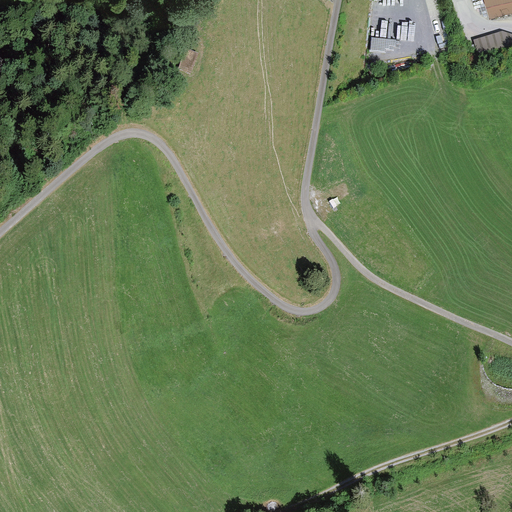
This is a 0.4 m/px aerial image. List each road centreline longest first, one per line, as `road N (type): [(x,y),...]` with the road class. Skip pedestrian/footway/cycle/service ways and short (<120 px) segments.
road 1 (track): [(511,341),(368,274),(308,211),(336,285),(316,309),(276,301),(230,256),(165,148),(141,133),(101,145),(0,232)]
road 2 (track): [(511,419),(356,475),(286,510)]
road 3 (track): [(308,211),(313,130),(339,0)]
